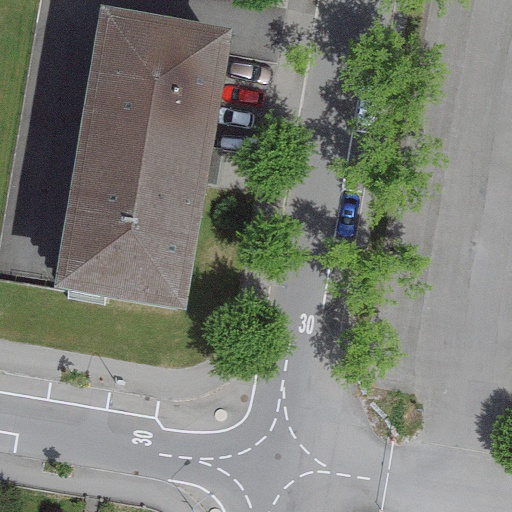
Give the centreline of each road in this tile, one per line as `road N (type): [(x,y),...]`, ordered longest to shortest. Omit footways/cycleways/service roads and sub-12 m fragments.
road 1 (residential): [(352,0),(272,462)]
road 2 (residential): [(0,417),(272,462)]
road 3 (unknown): [(480,497),(511,313)]
